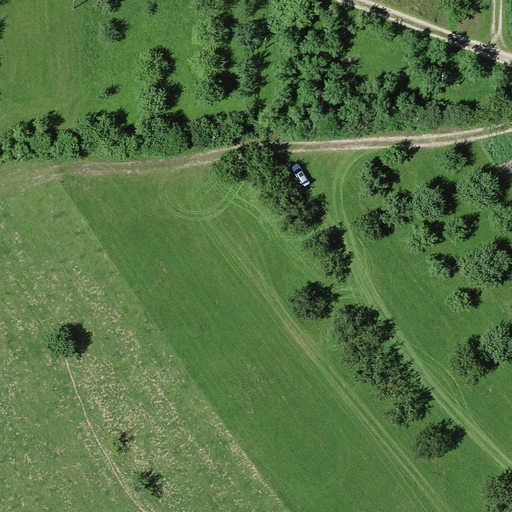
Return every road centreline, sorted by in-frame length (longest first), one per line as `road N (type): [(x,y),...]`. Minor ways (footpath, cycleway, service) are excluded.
road 1 (track): [(511,125),(438,141),(246,148),(186,163),(74,168),(0,185)]
road 2 (track): [(345,0),(511,61)]
